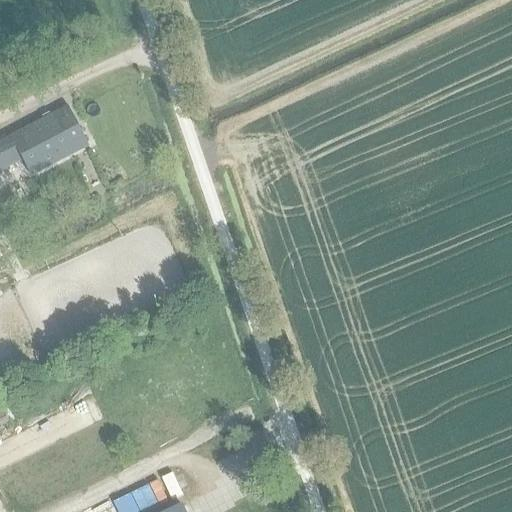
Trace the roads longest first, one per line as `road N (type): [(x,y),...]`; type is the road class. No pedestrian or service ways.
road 1 (unclassified): [(318,511),(143,0)]
road 2 (track): [(159,45),(0,120)]
